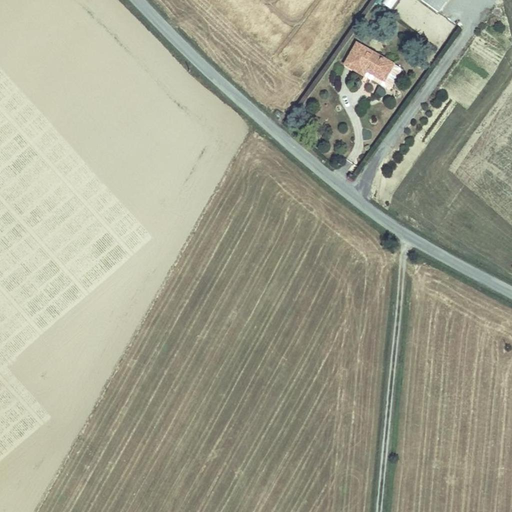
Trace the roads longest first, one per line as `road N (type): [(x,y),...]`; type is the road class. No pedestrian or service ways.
road 1 (tertiary): [(136,0),(353,199),(511,295)]
road 2 (track): [(398,511),(418,290),(402,260)]
